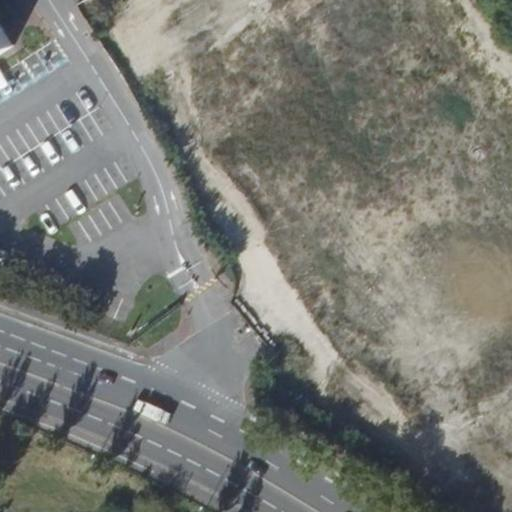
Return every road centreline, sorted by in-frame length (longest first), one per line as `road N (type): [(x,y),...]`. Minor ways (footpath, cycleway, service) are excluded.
road 1 (secondary): [(358,511),(186,406),(0,334)]
road 2 (unknown): [(273,275),(360,395),(458,464),(511,430)]
road 3 (secondary): [(0,377),(174,448),(290,511)]
road 4 (unknown): [(273,275),(174,71)]
road 5 (unknown): [(174,71),(279,0)]
